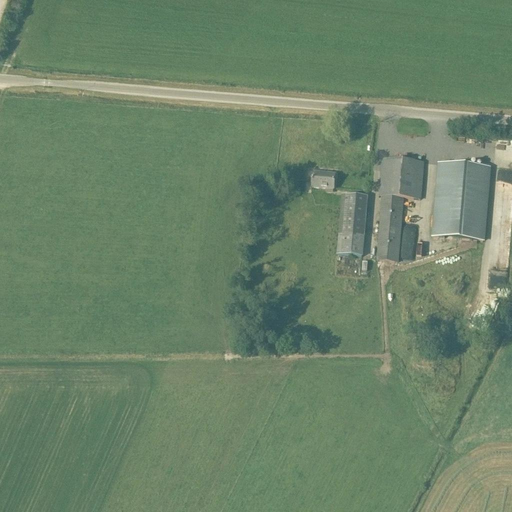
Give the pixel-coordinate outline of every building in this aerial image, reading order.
[(502,158),(511,158),(511,143),(502,143),(502,158)] [(376,262),(398,264),(404,200),(421,201),(424,164),(382,159),(378,198),(381,198),(376,262)] [(489,169),(439,165),(433,237),(483,241),(489,169)] [(312,189),(334,191),(335,175),(313,173),(312,189)] [(337,256),(362,258),(367,198),(343,196),(337,256)]
